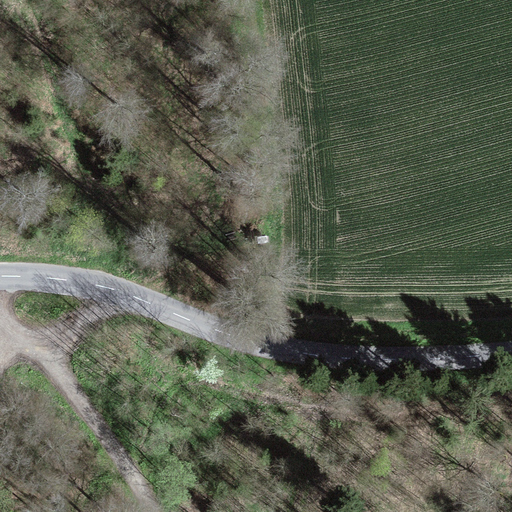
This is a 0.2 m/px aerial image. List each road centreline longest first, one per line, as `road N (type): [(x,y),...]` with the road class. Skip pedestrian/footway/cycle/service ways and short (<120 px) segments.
road 1 (tertiary): [(511,351),(320,346),(55,280),(0,281)]
road 2 (track): [(148,511),(116,454),(35,348),(0,316)]
